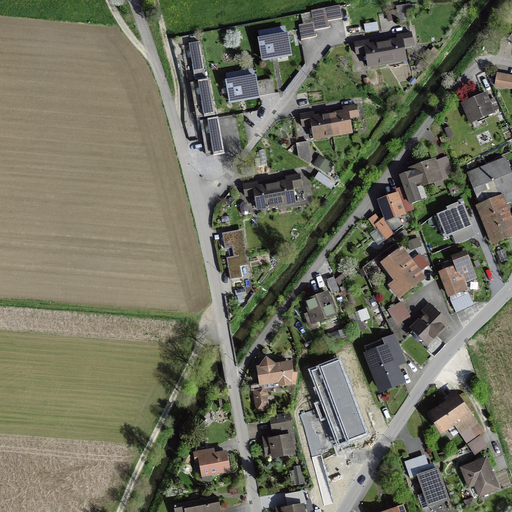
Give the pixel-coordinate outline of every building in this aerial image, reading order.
[(399,19),(399,21),(409,19),(406,4),(396,6),(397,10),(387,12),(389,22),(399,19)] [(342,18),(340,5),(311,11),(313,22),(299,25),(301,40),(316,37),(315,30),(329,28),(328,21),(342,18)] [(379,31),(377,22),(364,24),(365,33),(379,31)] [(258,38),(262,62),(292,57),(288,33),(287,33),(285,26),(258,30),(259,38),(258,38)] [(367,53),(369,67),(406,60),(403,46),(412,45),(410,33),(395,35),(396,39),(389,40),(378,42),(371,43),(370,40),(356,42),(358,54),(367,53)] [(206,78),(200,42),(189,43),(192,65),(186,66),(188,78),(194,77),(195,80),(206,78)] [(225,81),(229,104),(260,99),(256,75),(254,75),(253,68),(226,73),(227,80),(225,81)] [(511,75),(497,72),(494,88),(505,90),(505,88),(511,89),(511,75)] [(197,119),(215,116),(209,79),(190,83),(197,119)] [(490,100),(487,92),(460,103),(470,125),(496,114),(495,110),(500,108),(495,98),(490,100)] [(316,116),(315,112),(301,114),(303,127),(312,126),(314,139),(352,133),(349,119),(358,117),(355,105),(341,107),(342,111),(334,112),(324,114),(316,116)] [(200,121),(206,157),(225,154),(219,118),(200,121)] [(445,129),(449,138),(453,136),(449,127),(445,129)] [(309,164),(312,159),(309,141),(296,143),(298,157),(309,164)] [(334,164),(319,155),(313,164),(328,174),(334,164)] [(410,206),(412,205),(422,201),(422,200),(427,198),(423,188),(434,184),(436,188),(444,184),(442,182),(453,173),(447,156),(437,160),(436,158),(406,169),(407,173),(399,176),(403,187),(410,206)] [(475,206),(491,246),(511,237),(511,218),(506,204),(511,201),(511,172),(506,157),(467,173),(479,204),(475,206)] [(332,190),(336,183),(319,172),(314,178),(332,190)] [(255,195),(258,209),(295,202),(292,189),(301,187),(298,174),(284,177),(285,181),(276,183),(267,184),(259,185),(259,182),(245,184),(247,197),(255,195)] [(451,195),(461,191),(458,185),(448,189),(451,195)] [(380,220),(375,214),(368,219),(376,230),(370,234),(379,245),(404,226),(398,218),(407,215),(406,213),(414,210),(412,205),(410,206),(403,187),(391,191),(392,195),(377,200),(383,218),(380,220)] [(457,200),(458,203),(446,208),(447,210),(436,215),(437,216),(434,217),(442,238),(446,236),(446,238),(452,236),(453,237),(452,238),(454,244),(455,243),(456,245),(476,237),(472,228),(473,227),(464,204),(465,204),(463,198),(457,200)] [(242,203),(241,204),(240,206),(241,213),(243,215),(245,216),(247,215),(248,214),(249,212),(248,205),(246,203),(244,202),(242,203)] [(244,230),(222,234),(225,249),(232,247),(234,257),(226,258),(230,280),(243,277),(241,267),(249,266),(246,255),(244,230)] [(408,235),(405,230),(392,239),(396,244),(408,235)] [(422,246),(419,237),(407,241),(410,251),(422,246)] [(388,286),(399,300),(427,279),(421,271),(429,265),(420,254),(412,260),(402,247),(380,263),(394,281),(388,286)] [(509,260),(505,249),(497,252),(501,263),(509,260)] [(438,272),(448,298),(450,297),(463,292),(468,290),(465,284),(477,279),(466,251),(451,257),(452,260),(442,264),(445,270),(438,272)] [(335,280),(340,285),(353,275),(348,270),(335,280)] [(339,291),(334,277),(326,280),(331,294),(339,291)] [(246,294),(245,289),(235,291),(236,296),(237,296),(239,303),(244,302),(242,295),(246,294)] [(338,316),(329,291),(303,301),(308,313),(304,314),(310,329),(318,326),(317,324),(338,316)] [(470,293),(463,292),(450,297),(450,301),(456,313),(475,305),(470,293)] [(392,317),(406,308),(402,301),(387,310),(392,317)] [(410,328),(428,346),(450,323),(429,303),(421,311),(424,314),(410,328)] [(370,318),(366,308),(352,313),(355,322),(354,322),(358,332),(365,329),(362,321),(370,318)] [(411,317),(406,308),(392,317),(387,320),(392,328),(411,317)] [(348,335),(345,328),(329,334),(332,341),(348,335)] [(399,367),(407,363),(395,334),(364,346),(367,352),(363,354),(380,395),(406,384),(399,367)] [(307,369),(337,447),(370,435),(356,395),(340,356),(307,369)] [(259,366),(256,367),(260,387),(278,384),(279,388),(291,386),(292,385),(296,385),(298,373),(293,372),(292,361),(276,364),(266,357),(259,366)] [(266,389),(253,391),(256,410),(258,409),(259,413),(270,411),(266,389)] [(466,444),(484,432),(471,413),(475,410),(463,393),(459,396),(455,390),(444,398),(446,401),(427,414),(441,435),(449,430),(453,437),(459,433),(466,444)] [(269,416),(272,434),(261,436),(265,457),(271,456),(272,460),(296,456),(294,445),(296,444),(290,412),(269,416)] [(467,445),(475,456),(488,446),(480,435),(467,445)] [(215,453),(214,448),(193,452),(195,463),(199,462),(201,478),(202,478),(203,482),(211,480),(211,476),(231,473),(227,451),(215,453)] [(182,461),(188,464),(192,456),(186,453),(182,461)] [(450,501),(439,468),(436,469),(434,463),(428,464),(425,455),(404,462),(410,479),(417,476),(422,494),(418,496),(422,510),(450,501)] [(501,490),(487,457),(460,468),(468,489),(474,487),(479,499),(501,490)] [(304,484),(300,466),(293,467),(294,470),(289,471),(292,486),(304,484)] [(221,511),(218,497),(173,505),(174,511),(221,511)] [(476,504),(474,497),(464,501),(466,508),(476,504)]
